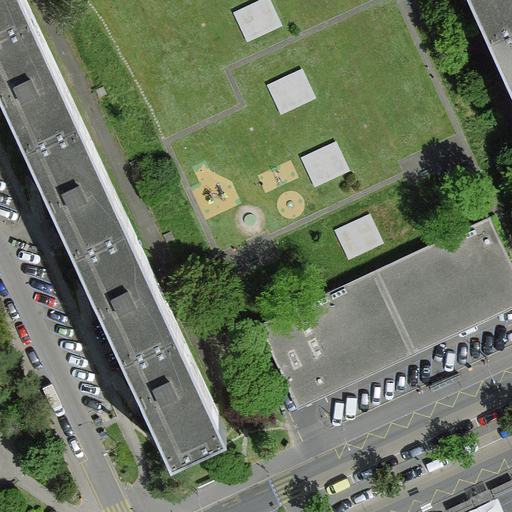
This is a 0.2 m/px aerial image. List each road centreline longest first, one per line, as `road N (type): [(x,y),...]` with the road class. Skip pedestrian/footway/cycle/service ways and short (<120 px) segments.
road 1 (tertiary): [(511,387),(243,511)]
road 2 (residential): [(0,253),(120,511)]
road 3 (tertiary): [(380,511),(511,451)]
